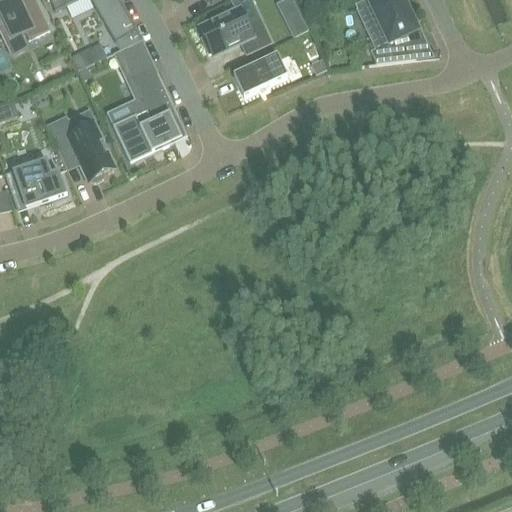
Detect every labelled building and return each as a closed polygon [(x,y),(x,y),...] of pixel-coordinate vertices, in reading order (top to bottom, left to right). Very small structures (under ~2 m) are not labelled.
[(26,38),(29,44),(50,33),(35,2),(24,8),(20,0),(18,0),(10,4),(10,5),(6,7),(3,0),(0,1),(0,33),(8,51),(24,44),(22,40),(26,38)] [(48,0),(55,15),(85,0),(93,0),(110,28),(106,30),(115,46),(136,33),(117,0),(48,0)] [(372,54),(378,67),(415,62),(404,39),(418,32),(402,0),(371,0),(355,8),(365,30),(379,23),(390,46),(372,54)] [(201,32),(205,40),(201,42),(209,58),(212,56),(213,59),(240,46),(246,59),(272,47),(261,23),(248,29),(240,13),(201,32)] [(299,15),(284,22),(293,41),(308,34),(299,15)] [(136,33),(115,46),(121,55),(143,44),(136,33)] [(131,167),(188,140),(143,44),(121,55),(113,58),(134,104),(107,116),(131,167)] [(78,74),(89,70),(83,57),(72,62),(78,74)] [(66,58),(41,71),(49,86),(74,73),(66,58)] [(277,58),(234,79),(244,101),(288,80),(277,58)] [(311,68),(316,79),(327,74),(322,63),(311,68)] [(115,172),(94,128),(74,138),(66,121),(47,131),(59,156),(72,150),(89,185),(115,172)] [(47,163),(5,178),(12,199),(21,196),(27,213),(40,208),(67,199),(59,175),(52,177),(47,163)]
